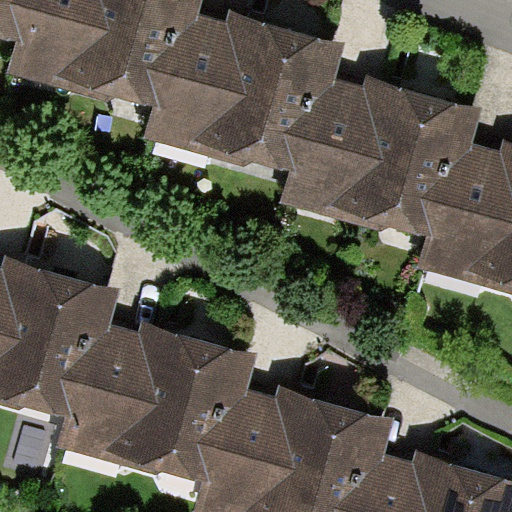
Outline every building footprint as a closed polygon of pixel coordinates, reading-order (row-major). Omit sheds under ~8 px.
[(0,0),(0,10),(27,18),(32,0),(0,0)] [(32,0),(27,18),(14,61),(110,90),(116,72),(163,86),(188,5),(189,0),(32,0)] [(188,5),(163,86),(152,124),(248,153),(254,134),(303,148),(326,72),(338,33),(228,0),(224,16),(188,5)] [(326,72),(303,148),(290,190),(383,218),(389,199),(438,214),(462,137),(473,99),(366,67),(361,83),(326,72)] [(462,137),(438,214),(426,254),(511,279),(511,136),(498,133),(494,146),(462,137)] [(0,391),(23,398),(28,380),(76,394),(100,313),(113,273),(2,240),(0,247),(0,391)] [(100,313),(76,394),(65,432),(161,461),(167,442),(216,456),(238,380),(250,341),(141,308),(136,324),(100,313)] [(238,380),(216,456),(203,498),(247,511),(300,511),(302,507),(317,511),(354,511),(374,445),(386,407),(279,375),(274,391),(238,380)] [(374,445),(354,511),(511,511),(511,470),(411,441),(407,454),(374,445)]
